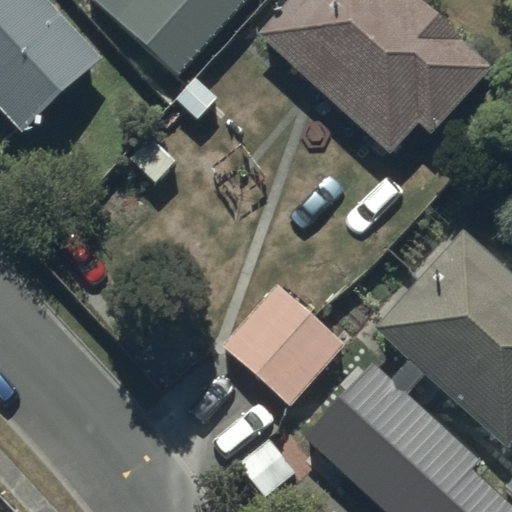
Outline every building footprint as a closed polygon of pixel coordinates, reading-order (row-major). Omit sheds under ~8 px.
[(104,68),(43,0),(0,0),(0,106),(27,137),(104,68)] [(258,0),(96,0),(95,1),(182,83),(258,0)] [(488,76),(402,0),(287,0),(252,40),(389,162),(415,132),(427,144),(488,76)] [(511,437),(511,276),(458,231),(371,332),(505,445),(511,437)] [(297,311),(279,295),(224,360),(293,419),(345,358),(315,332),(327,317),(307,299),(297,311)]
